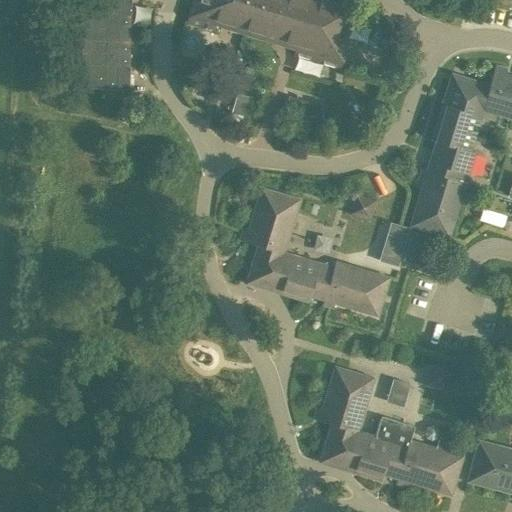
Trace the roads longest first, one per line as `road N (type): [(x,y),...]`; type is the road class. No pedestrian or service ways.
road 1 (residential): [(217,159),(204,212),(207,259),(267,373),(306,511)]
road 2 (residential): [(442,45),(401,129),(381,151),(343,164),(217,159)]
road 3 (residential): [(217,159),(168,91),(160,43),(168,0)]
